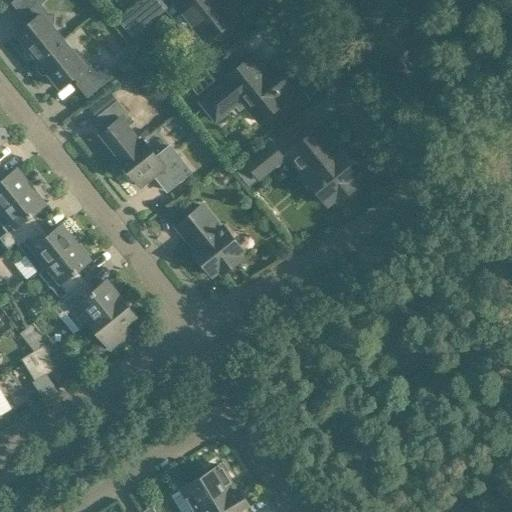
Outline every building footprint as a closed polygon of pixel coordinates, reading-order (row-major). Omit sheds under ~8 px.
[(35,62),(62,40),(51,27),(53,14),(47,13),(38,3),(41,0),(15,0),(13,2),(23,15),(25,14),(31,21),(17,32),(27,45),(24,47),(24,51),(25,56),(29,59),(33,59),(35,62)] [(132,35),(166,7),(160,0),(147,0),(121,22),(132,35)] [(173,0),(193,25),(189,28),(202,43),(213,34),(216,38),(221,38),(230,31),(230,26),(228,23),(235,17),(221,0),(173,0)] [(72,52),(62,40),(35,62),(37,64),(36,68),(38,72),(42,75),(47,75),(49,73),(60,86),(74,74),(79,81),(78,83),(88,96),(112,77),(102,64),(93,71),(76,49),(72,52)] [(284,73),(282,75),(279,71),(274,65),(272,67),(263,74),(250,57),(224,78),(226,80),(200,101),(215,119),(216,119),(232,106),(235,103),(239,108),(245,104),(259,121),(270,113),(285,100),(283,97),(293,89),(290,85),(292,83),(284,73)] [(110,106),(116,102),(107,90),(87,105),(97,117),(110,106)] [(116,102),(110,106),(97,117),(95,119),(104,130),(101,132),(110,144),(108,146),(116,156),(119,155),(121,157),(143,139),(142,139),(139,141),(126,125),(131,121),(116,102)] [(319,126),(304,138),(288,151),(307,174),(305,176),(327,204),(336,197),(338,200),(356,185),(354,182),(363,175),(341,147),(338,149),(319,126)] [(190,171),(176,154),(170,146),(160,153),(156,156),(143,139),(121,157),(123,160),(121,162),(127,170),(125,172),(133,182),(135,180),(139,185),(154,173),(167,190),(182,177),(190,171)] [(258,177),(283,157),(271,142),(246,162),(258,177)] [(0,180),(0,209),(30,186),(16,168),(0,180)] [(30,186),(0,209),(0,223),(7,232),(0,236),(0,239),(8,249),(16,243),(36,227),(27,217),(44,203),(30,186)] [(243,249),(230,234),(223,225),(220,228),(202,205),(176,225),(195,248),(192,251),(211,275),(219,269),(222,273),(239,259),(235,255),(243,249)] [(44,237),(36,227),(16,243),(38,271),(75,242),(61,224),(44,237)] [(75,242),(38,271),(52,287),(61,299),(80,283),(72,272),(89,259),(87,257),(90,254),(81,243),(77,245),(75,242)] [(89,322),(120,297),(120,296),(119,297),(105,280),(89,293),(80,283),(61,299),(51,306),(60,318),(67,312),(80,328),(88,322),(89,322)] [(134,314),(120,297),(89,322),(109,348),(130,331),(124,323),(134,314)] [(57,367),(43,344),(32,351),(46,374),(57,367)] [(46,374),(32,351),(21,358),(35,380),(46,374)] [(181,488),(191,505),(194,509),(232,485),(219,464),(181,488)] [(235,490),(232,485),(194,509),(195,511),(236,511),(245,507),(245,506),(248,504),(238,488),(235,490)]
